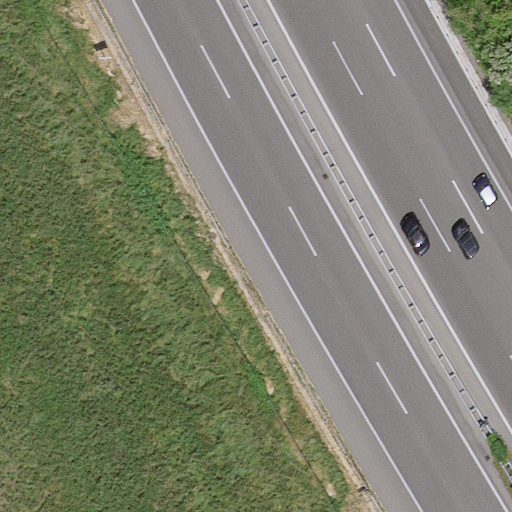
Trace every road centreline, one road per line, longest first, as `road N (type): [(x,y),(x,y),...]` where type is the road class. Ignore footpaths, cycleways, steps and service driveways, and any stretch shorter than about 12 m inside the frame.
road 1 (motorway): [(178,0),(466,511)]
road 2 (motorway): [(511,318),(333,0)]
